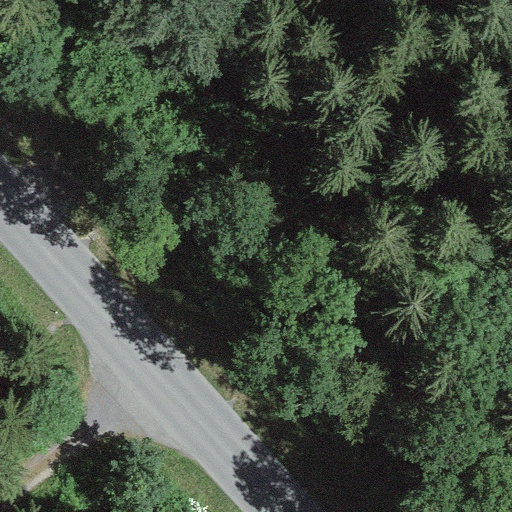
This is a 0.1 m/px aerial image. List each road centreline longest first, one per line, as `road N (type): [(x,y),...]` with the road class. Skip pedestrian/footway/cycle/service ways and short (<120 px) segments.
road 1 (tertiary): [(0,207),(272,511)]
road 2 (track): [(0,502),(142,364)]
